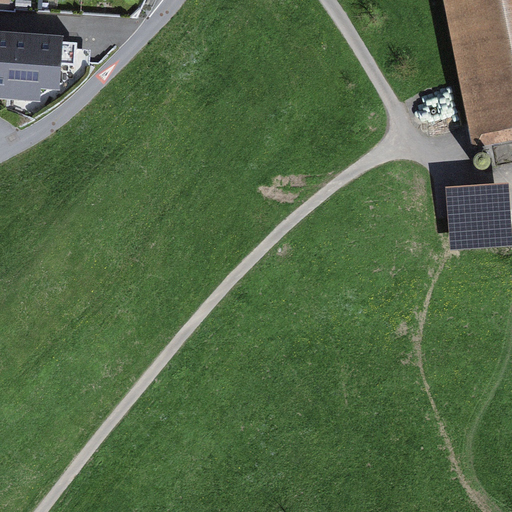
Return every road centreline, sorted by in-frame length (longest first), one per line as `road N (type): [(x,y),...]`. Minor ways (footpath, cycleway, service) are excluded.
road 1 (track): [(325,0),(398,117),(396,146),(285,233),(45,511)]
road 2 (residential): [(182,0),(113,75),(0,160)]
